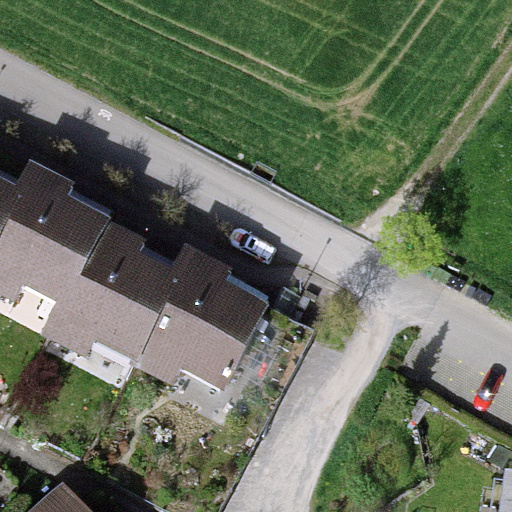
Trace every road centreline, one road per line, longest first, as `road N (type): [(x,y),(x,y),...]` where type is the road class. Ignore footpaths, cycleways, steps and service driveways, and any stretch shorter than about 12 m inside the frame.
road 1 (residential): [(0,89),(511,365)]
road 2 (track): [(370,288),(427,174),(511,56)]
